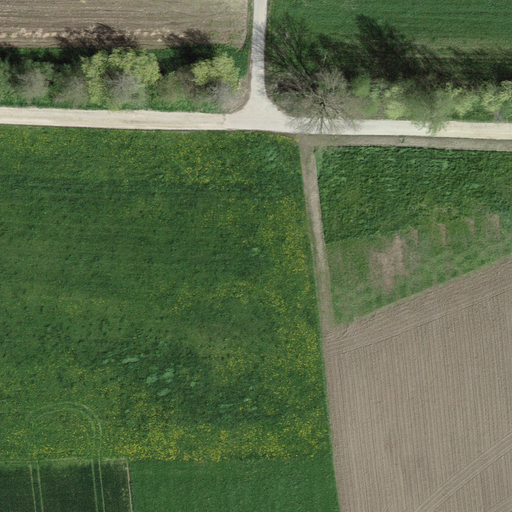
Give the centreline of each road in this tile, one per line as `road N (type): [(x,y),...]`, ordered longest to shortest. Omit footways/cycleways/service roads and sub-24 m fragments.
road 1 (track): [(511,133),(0,114)]
road 2 (track): [(261,0),(257,120)]
